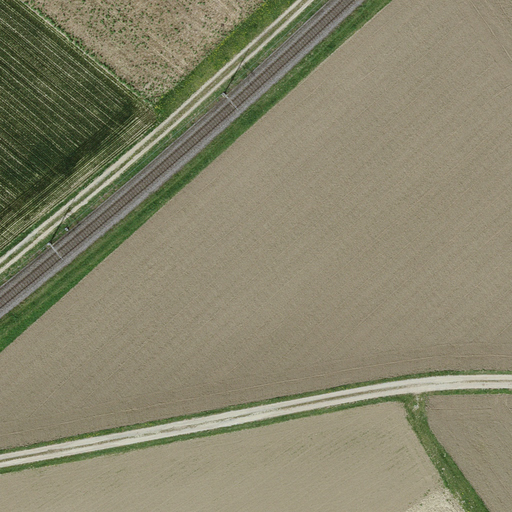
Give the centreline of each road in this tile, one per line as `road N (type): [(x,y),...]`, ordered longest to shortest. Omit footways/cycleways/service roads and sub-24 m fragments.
road 1 (track): [(0,461),(400,387),(511,385)]
road 2 (track): [(0,266),(159,137),(304,0)]
road 3 (track): [(400,387),(481,511)]
